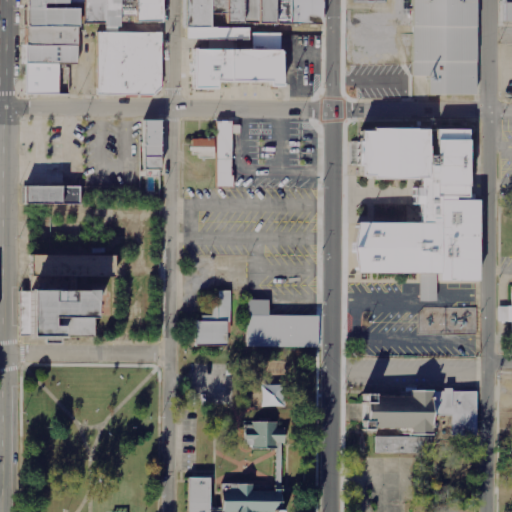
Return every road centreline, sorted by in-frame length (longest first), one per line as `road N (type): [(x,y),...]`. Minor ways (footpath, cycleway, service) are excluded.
road 1 (residential): [(167,511),(173,0)]
road 2 (residential): [(331,511),(336,0)]
road 3 (residential): [(487,511),(491,0)]
road 4 (primary): [(3,511),(4,0)]
road 5 (residential): [(334,110),(4,108)]
road 6 (residential): [(511,112),(334,110)]
road 7 (residential): [(168,352),(3,358)]
